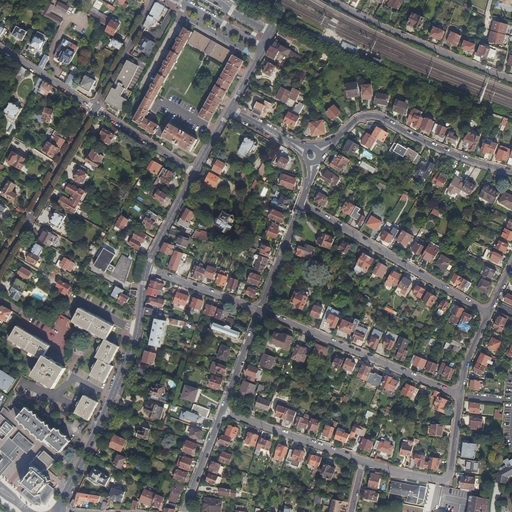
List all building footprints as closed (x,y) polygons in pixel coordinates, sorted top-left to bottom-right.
[(264,16),(236,0),(229,0),(243,8),(258,16),(262,19),(264,16)] [(398,10),(403,2),(400,0),(390,0),(388,4),(398,10)] [(72,3),(68,1),(67,5),(59,2),(56,8),(67,13),(72,3)] [(155,3),(142,27),(145,28),(148,30),(155,24),(164,6),(157,2),(155,3)] [(51,13),(55,6),(49,3),(41,17),(60,26),(63,20),(51,13)] [(104,19),(106,16),(92,8),(90,11),(104,19)] [(106,26),(110,18),(106,16),(104,19),(90,11),(88,15),(106,26)] [(396,28),(405,12),(404,11),(394,28),(396,28)] [(419,30),(424,19),(413,14),(408,24),(414,27),(414,28),(419,30)] [(116,31),(120,25),(112,20),(106,32),(114,35),(119,37),(121,34),(116,31)] [(508,25),(494,21),(488,41),(503,45),(508,25)] [(27,32),(13,24),(9,32),(12,34),(12,35),(23,41),(27,32)] [(440,40),(444,32),(441,30),(442,28),(438,26),(437,28),(434,27),(430,36),(440,40)] [(187,42),(193,32),(185,28),(179,38),(178,38),(177,41),(178,41),(167,61),(165,61),(164,64),(165,64),(154,84),(153,84),(151,87),(152,87),(133,121),(141,124),(140,126),(161,137),(165,129),(145,118),(147,114),(148,115),(150,112),(148,111),(158,94),(187,42)] [(205,53),(212,41),(195,31),(188,43),(205,53)] [(295,35),(289,32),(286,37),(293,40),(293,39),(295,35)] [(457,46),(461,36),(451,32),(446,42),(457,46)] [(37,37),(31,34),(26,42),(31,45),(41,51),(46,42),(45,42),(37,37)] [(120,50),(124,43),(113,38),(111,41),(111,40),(110,41),(110,42),(110,43),(109,45),(112,47),(112,46),(120,50)] [(150,54),(155,43),(145,38),(139,48),(150,54)] [(69,65),(79,48),(64,40),(61,45),(55,57),(59,59),(58,60),(63,63),(64,62),(69,65)] [(210,55),(217,43),(212,41),(205,53),(210,55)] [(473,52),(475,44),(464,41),(462,48),(473,52)] [(227,65),(234,53),(217,43),(210,55),(227,65)] [(292,52),(275,43),(272,47),(280,51),(282,53),(290,57),(292,52)] [(487,57),(491,49),(481,45),(477,56),(483,58),(483,56),(487,57)] [(275,60),(280,51),(272,47),(271,46),(266,55),(275,60)] [(45,55),(38,67),(43,70),(49,59),(49,56),(45,55)] [(210,122),(244,62),(233,56),(228,66),(202,111),(199,116),(210,122)] [(288,70),(294,59),(291,58),(288,63),(284,61),(280,68),(283,69),(284,68),(288,70)] [(127,89),(139,66),(127,60),(117,80),(123,83),(121,86),(125,88),(127,89)] [(271,77),(276,67),(268,63),(263,73),(271,77)] [(19,82),(26,70),(21,67),(14,80),(19,82)] [(316,84),(321,75),(318,73),(313,82),(316,84)] [(74,84),(77,78),(71,75),(66,85),(72,88),(74,84)] [(88,94),(96,81),(85,76),(78,89),(88,94)] [(39,91),(44,81),(40,78),(34,87),(36,88),(33,93),(36,95),(39,91)] [(47,96),(53,87),(44,81),(39,91),(47,96)] [(360,95),(358,82),(345,84),(348,97),(360,95)] [(128,100),(121,96),(125,88),(121,86),(119,85),(117,90),(115,88),(113,88),(105,102),(122,111),(128,100)] [(372,95),(372,85),(362,85),(363,95),(372,95)] [(272,97),(276,90),(270,86),(268,91),(269,92),(267,94),(272,97)] [(295,101),(300,92),(293,89),(291,93),(282,88),(279,92),(278,92),(277,93),(278,94),(276,98),(286,103),(289,98),(295,101)] [(387,105),(389,96),(376,93),(374,103),(387,105)] [(406,115),(410,102),(405,100),(404,103),(396,100),(393,111),(406,115)] [(265,118),(272,104),(266,101),(263,106),(257,102),(254,108),(255,108),(253,112),(265,118)] [(10,102),(5,112),(9,114),(7,117),(15,121),(22,108),(18,106),(14,104),(10,102)] [(299,115),(304,106),(299,103),(298,106),(296,105),(293,111),(299,115)] [(319,112),(311,105),(309,107),(317,114),(319,112)] [(332,120),(341,113),(334,105),(326,113),(332,120)] [(51,119),(53,111),(45,108),(43,116),(37,114),(36,115),(33,114),(32,118),(42,124),(43,121),(51,124),(52,119),(51,119)] [(298,120),(299,119),(288,113),(283,122),(294,128),(298,120)] [(419,127),(423,119),(415,116),(415,115),(411,113),(407,122),(419,127)] [(430,132),(434,122),(425,118),(421,128),(430,132)] [(324,132),(322,121),(310,124),(312,135),(324,132)] [(8,122),(6,127),(8,128),(6,131),(11,133),(14,125),(8,122)] [(198,139),(170,123),(163,136),(191,152),(198,139)] [(443,136),(447,128),(440,125),(435,124),(432,132),(443,136)] [(115,134),(118,130),(109,125),(106,129),(115,134)] [(383,142),(388,134),(377,127),(372,136),(376,138),(377,139),(382,142),(383,142)] [(113,147),(118,137),(104,129),(104,130),(102,129),(98,136),(101,137),(100,140),(111,146),(113,147)] [(51,143),(50,143),(60,149),(65,140),(62,139),(61,138),(63,136),(54,131),(52,135),(55,136),(54,137),(51,143)] [(458,138),(453,136),(454,133),(450,131),(447,139),(451,141),(451,143),(455,144),(458,138)] [(370,148),(376,138),(372,136),(367,133),(361,143),(370,148)] [(474,151),(479,138),(469,134),(466,139),(466,138),(463,145),(470,148),(469,149),(474,151)] [(254,151),(257,146),(255,145),(256,143),(246,137),(241,146),(241,147),(238,152),(245,156),(248,151),(251,152),(252,150),(254,151)] [(358,149),(359,148),(358,147),(359,146),(348,139),(345,144),(347,144),(344,150),(353,156),(357,150),(358,149)] [(54,159),(60,149),(50,143),(48,142),(43,151),(53,157),(52,158),(54,159)] [(404,155),(408,149),(404,146),(403,148),(402,147),(402,146),(398,143),(397,144),(395,143),(392,148),(388,154),(391,157),(394,152),(403,157),(404,155)] [(493,157),(498,147),(490,144),(489,147),(484,145),(480,154),(485,155),(486,154),(493,157)] [(511,155),(511,153),(511,149),(507,148),(507,149),(505,149),(506,148),(501,146),(500,150),(508,153),(507,153),(511,155)] [(421,156),(418,154),(414,151),(414,152),(408,149),(404,155),(413,161),(412,163),(416,165),(421,156)] [(509,162),(511,155),(507,153),(508,153),(500,150),(497,157),(500,159),(509,162)] [(95,172),(103,158),(93,151),(89,157),(89,156),(85,162),(86,162),(84,165),(90,169),(95,172)] [(20,170),(26,160),(12,152),(10,156),(8,155),(5,162),(20,170)] [(344,165),(349,163),(351,161),(338,153),(330,166),(340,172),(344,165)] [(285,169),(289,161),(278,155),(274,163),(285,169)] [(221,175),(226,165),(218,160),(213,170),(221,175)] [(159,175),(164,167),(153,161),(148,169),(159,175)] [(426,179),(434,165),(428,161),(427,164),(421,161),(415,172),(426,179)] [(375,169),(363,162),(360,166),(362,168),(375,175),(378,171),(375,170),(375,169)] [(263,177),(268,168),(269,167),(262,164),(256,174),(263,177)] [(82,185),(88,175),(84,173),(87,169),(81,165),(73,180),(82,185)] [(159,175),(153,185),(156,187),(161,180),(169,184),(172,180),(170,179),(171,177),(169,176),(171,172),(164,167),(159,175)] [(335,186),(339,179),(327,171),(322,179),(335,186)] [(214,187),(219,178),(210,173),(205,182),(214,187)] [(441,188),(445,182),(439,178),(440,177),(436,174),(432,182),(441,188)] [(296,180),(284,175),(281,185),(293,190),(296,180)] [(462,190),(466,184),(457,178),(456,181),(454,180),(448,190),(458,197),(462,190)] [(260,183),(256,180),(252,188),(256,190),(260,183)] [(16,196),(10,192),(14,185),(9,182),(1,195),(13,202),(16,196)] [(471,195),(476,187),(467,182),(466,184),(462,190),(471,195)] [(79,203),(85,192),(81,190),(80,189),(79,190),(70,185),(70,186),(68,186),(67,188),(67,190),(66,192),(73,195),(71,198),(79,203)] [(494,204),(501,193),(494,189),(493,190),(486,186),(480,195),(488,200),(488,201),(494,204)] [(167,196),(155,187),(150,195),(162,203),(167,196)] [(288,198),(288,196),(277,191),(270,206),(285,212),(286,209),(287,209),(291,199),(288,198)] [(129,198),(131,194),(127,192),(122,199),(126,201),(129,198)] [(511,195),(505,192),(499,202),(511,209),(511,195)] [(322,206),(327,198),(319,193),(319,194),(317,194),(316,196),(317,197),(315,200),(316,202),(322,206)] [(79,206),(77,205),(70,201),(63,197),(62,199),(60,200),(60,202),(60,203),(59,204),(69,209),(68,211),(74,214),(79,206)] [(351,216),(357,207),(354,206),(355,205),(350,203),(349,204),(347,202),(342,210),(349,214),(351,216)] [(22,215),(24,211),(17,206),(15,211),(22,215)] [(365,217),(361,215),(364,211),(357,207),(351,216),(350,217),(354,220),(355,219),(358,221),(357,223),(361,225),(365,217)] [(189,223),(195,213),(188,209),(182,219),(189,223)] [(441,218),(444,214),(434,209),(432,212),(438,216),(441,218)] [(150,229),(158,217),(148,210),(145,216),(147,217),(142,224),(150,229)] [(280,226),(284,215),(273,210),(270,218),(273,219),(272,222),(273,223),(280,226)] [(59,229),(66,217),(56,211),(49,224),(59,229)] [(364,223),(377,231),(382,222),(372,216),(374,213),(371,211),(364,223)] [(231,225),(235,218),(235,217),(233,215),(231,216),(224,212),(221,218),(220,217),(218,217),(215,222),(215,225),(224,229),(222,232),(226,234),(228,229),(230,230),(233,226),(231,225)] [(128,223),(129,221),(121,217),(122,215),(119,213),(117,217),(120,219),(115,227),(122,232),(125,227),(128,223)] [(189,228),(191,224),(189,223),(182,219),(181,219),(178,224),(187,229),(184,234),(192,238),(195,232),(196,232),(189,228)] [(276,239),(279,230),(278,230),(280,226),(273,223),(271,227),(267,235),(276,239)] [(394,239),(399,230),(397,228),(395,232),(392,230),(390,235),(385,232),(381,237),(382,238),(381,240),(388,244),(390,245),(394,239)] [(412,243),(415,238),(404,231),(404,230),(401,228),(399,230),(394,239),(408,247),(411,242),(412,243)] [(511,241),(511,238),(511,231),(506,228),(502,236),(511,241)] [(51,241),(54,236),(44,230),(38,240),(47,245),(49,240),(51,241)] [(142,243),(147,235),(136,230),(129,245),(139,250),(141,246),(139,244),(140,242),(142,243)] [(208,240),(209,237),(199,235),(195,232),(192,238),(202,240),(209,242),(210,240),(208,240)] [(331,249),(334,239),(324,235),(321,242),(319,241),(317,245),(326,248),(326,247),(331,249)] [(186,250),(190,240),(180,236),(176,247),(186,250)] [(346,254),(351,246),(343,241),(339,249),(346,254)] [(419,254),(424,245),(417,241),(412,250),(419,254)] [(507,250),(509,245),(500,241),(498,245),(495,244),(494,247),(504,252),(505,249),(507,250)] [(115,255),(117,251),(117,250),(102,242),(100,245),(106,248),(105,250),(101,248),(94,258),(97,260),(93,266),(105,273),(107,269),(111,272),(112,272),(113,271),(115,269),(115,268),(114,267),(114,266),(111,264),(116,255),(115,255)] [(433,264),(442,248),(432,242),(423,258),(433,264)] [(171,251),(173,246),(165,243),(160,252),(173,256),(174,252),(171,251)] [(42,255),(45,249),(36,244),(32,250),(42,255)] [(94,256),(98,249),(91,245),(89,249),(91,251),(90,252),(85,249),(84,251),(94,256)] [(310,260),(315,248),(309,245),(307,249),(299,246),(296,254),(310,260)] [(269,257),(271,252),(270,252),(271,249),(263,246),(260,254),(269,257)] [(177,271),(183,254),(176,252),(174,257),(169,268),(177,271)] [(501,262),(503,257),(494,252),(490,262),(498,265),(499,262),(501,262)] [(365,274),(374,260),(364,254),(354,269),(360,273),(361,271),(365,274)] [(36,266),(40,260),(30,255),(30,256),(29,256),(27,258),(28,259),(27,260),(36,266)] [(451,264),(453,261),(443,255),(437,265),(447,271),(451,273),(454,266),(451,264)] [(125,282),(133,261),(132,261),(129,259),(123,256),(115,269),(113,271),(111,276),(125,282)] [(259,260),(255,270),(262,273),(268,259),(260,257),(257,256),(256,256),(255,257),(255,258),(256,259),(259,260)] [(72,269),(75,264),(65,259),(61,267),(67,270),(68,267),(72,269)] [(328,271),(308,263),(307,264),(327,272),(328,271)] [(381,277),(387,268),(379,263),(374,273),(381,277)] [(202,280),(206,269),(202,268),(203,265),(200,264),(199,267),(195,266),(191,277),(202,280)] [(213,279),(217,269),(208,266),(204,276),(213,279)] [(491,278),(493,275),(495,275),(497,271),(487,267),(484,275),(491,278)] [(30,280),(33,276),(31,275),(32,274),(22,268),(22,269),(21,270),(19,272),(19,273),(19,274),(28,280),(29,279),(30,280)] [(225,286),(228,277),(224,276),(225,272),(221,271),(216,283),(225,286)] [(396,286),(402,276),(393,271),(385,284),(390,287),(392,283),(396,286)] [(258,286),(261,277),(254,274),(250,283),(258,286)] [(458,284),(462,278),(456,274),(452,281),(458,284)] [(404,295),(412,283),(404,277),(398,287),(403,290),(401,293),(404,295)] [(468,290),(472,284),(462,278),(458,284),(468,290)] [(162,290),(164,285),(161,284),(162,281),(157,279),(153,280),(153,281),(151,282),(149,287),(162,292),(164,293),(164,291),(162,290)] [(235,290),(239,281),(232,279),(229,288),(235,290)] [(27,292),(24,291),(27,286),(17,280),(14,285),(15,286),(12,292),(14,293),(11,297),(18,301),(21,297),(23,298),(27,292)] [(488,293),(492,284),(482,280),(478,289),(483,292),(483,291),(488,293)] [(69,298),(74,290),(69,287),(66,286),(61,282),(60,283),(58,283),(57,286),(58,287),(57,288),(59,289),(61,290),(60,292),(59,292),(69,298)] [(130,298),(122,294),(124,291),(117,286),(112,296),(119,300),(118,303),(123,306),(125,302),(127,303),(130,298)] [(420,298),(426,289),(423,287),(422,288),(418,286),(413,293),(420,298)] [(159,298),(162,292),(149,287),(147,294),(156,297),(159,298)] [(249,288),(246,294),(250,295),(250,296),(254,298),(257,291),(256,291),(252,289),(249,288)] [(54,297),(56,292),(50,289),(48,293),(54,297)] [(185,307),(189,297),(177,292),(175,297),(173,302),(185,307)] [(302,310),(308,298),(295,292),(291,303),(297,305),(296,307),(302,310)] [(431,307),(437,298),(429,293),(423,302),(431,307)] [(163,308),(165,302),(160,300),(159,301),(155,299),(151,298),(149,303),(163,308)] [(200,310),(203,302),(194,298),(191,307),(200,310)] [(447,309),(446,308),(449,304),(443,300),(438,308),(440,309),(437,313),(441,316),(445,311),(445,312),(447,309)] [(156,316),(158,307),(146,303),(145,313),(156,316)] [(213,317),(216,308),(207,305),(204,314),(213,317)] [(12,316),(11,315),(12,312),(3,306),(0,311),(0,317),(7,322),(7,321),(8,322),(12,316)] [(319,319),(323,309),(314,306),(310,316),(319,319)] [(106,339),(113,325),(79,307),(72,321),(105,339),(96,357),(99,358),(91,375),(105,383),(113,368),(113,366),(110,364),(119,346),(106,339)] [(461,317),(464,310),(456,307),(453,314),(453,315),(453,316),(452,316),(450,320),(455,323),(455,324),(458,326),(460,323),(462,318),(461,317)] [(235,318),(228,315),(229,313),(219,310),(215,318),(214,318),(214,320),(216,321),(216,319),(220,320),(220,322),(227,325),(232,327),(235,318)] [(472,316),(464,313),(462,318),(460,323),(465,325),(467,320),(470,321),(472,316)] [(335,329),(338,320),(325,314),(322,322),(330,325),(329,327),(335,329)] [(505,326),(509,317),(502,314),(499,318),(496,322),(505,326)] [(161,343),(166,321),(156,319),(150,345),(161,347),(161,343)] [(355,332),(359,321),(355,319),(353,324),(343,320),(339,330),(350,335),(352,331),(355,333),(355,332)] [(240,333),(231,329),(232,327),(227,325),(227,326),(226,326),(225,327),(212,322),(211,327),(212,328),(212,329),(238,338),(240,333)] [(502,332),(505,326),(496,322),(494,326),(496,327),(495,329),(502,332)] [(38,350),(44,340),(18,325),(12,334),(38,350)] [(287,350),(293,337),(286,335),(285,337),(274,332),(269,343),(287,350)] [(363,341),(365,336),(355,332),(355,333),(352,340),(356,342),(358,339),(363,341)] [(38,350),(12,334),(9,339),(35,355),(38,350)] [(390,350),(394,341),(391,340),(392,337),(388,335),(387,338),(386,338),(383,345),(387,346),(386,348),(390,350)] [(376,349),(379,340),(372,337),(368,346),(376,349)] [(405,351),(409,341),(400,337),(396,349),(400,350),(397,356),(400,357),(399,359),(404,361),(408,352),(405,351)] [(496,352),(501,342),(492,338),(488,347),(496,352)] [(54,389),(66,368),(45,355),(51,345),(44,340),(38,350),(35,355),(42,359),(32,376),(54,389)] [(463,346),(452,340),(450,344),(454,345),(460,348),(461,349),(463,346)] [(324,358),(328,349),(316,344),(313,353),(324,358)] [(231,349),(223,345),(218,358),(226,361),(231,349)] [(304,363),(309,351),(297,346),(292,358),(304,363)] [(153,365),(157,354),(146,350),(142,361),(153,365)] [(271,368),(275,358),(264,353),(260,364),(271,368)] [(492,366),(495,360),(482,354),(478,362),(489,367),(490,365),(492,366)] [(340,369),(344,359),(336,355),(332,366),(340,369)] [(426,368),(429,362),(413,356),(410,363),(415,365),(414,365),(422,369),(423,367),(426,368)] [(353,371),(355,364),(351,362),(352,360),(347,358),(343,367),(353,371)] [(435,373),(438,365),(433,363),(435,360),(430,358),(429,361),(430,362),(427,370),(435,373)] [(225,375),(227,368),(219,365),(219,364),(214,362),(210,372),(216,374),(216,372),(225,375)] [(481,376),(485,367),(477,363),(473,372),(481,376)] [(368,376),(371,368),(363,364),(360,372),(368,376)] [(256,378),(260,369),(248,365),(245,374),(248,375),(246,379),(253,381),(254,377),(256,378)] [(450,381),(454,371),(449,370),(450,368),(441,365),(437,374),(443,377),(445,378),(444,379),(450,381)] [(143,377),(145,370),(142,368),(138,367),(136,374),(143,377)] [(9,392),(17,380),(2,371),(0,373),(0,387),(5,391),(5,390),(9,392)] [(368,383),(379,386),(382,376),(371,373),(368,383)] [(220,388),(223,379),(212,376),(208,387),(215,389),(216,387),(220,388)] [(397,390),(400,383),(399,382),(392,379),(393,378),(387,376),(382,386),(387,388),(385,392),(389,393),(390,390),(394,392),(395,389),(397,390)] [(481,389),(482,384),(480,384),(480,381),(471,380),(470,390),(479,391),(479,389),(481,389)] [(251,398),(256,386),(244,381),(240,394),(251,398)] [(161,397),(163,391),(164,391),(165,388),(164,388),(164,387),(163,387),(164,385),(161,384),(161,386),(158,385),(156,389),(153,388),(150,397),(166,403),(167,399),(167,398),(165,397),(164,398),(161,397)] [(411,406),(419,389),(407,384),(405,389),(404,388),(400,397),(401,397),(400,399),(408,402),(407,405),(411,406)] [(194,401),(198,390),(186,386),(182,397),(194,401)] [(444,408),(448,400),(438,397),(440,393),(435,391),(433,397),(437,399),(435,404),(436,404),(434,409),(445,413),(446,409),(444,408)] [(89,420),(97,404),(98,402),(84,395),(75,413),(89,420)] [(268,412),(272,402),(259,397),(255,407),(268,412)] [(479,414),(480,404),(471,403),(470,413),(479,414)] [(161,420),(165,408),(154,404),(153,408),(147,406),(145,412),(150,414),(150,416),(161,420)] [(207,417),(209,410),(194,405),(192,412),(198,414),(207,417)] [(293,421),(297,412),(279,406),(276,415),(293,421)] [(53,430),(26,407),(17,418),(20,421),(44,442),(45,441),(46,439),(61,452),(62,450),(71,440),(55,427),(53,430)] [(389,414),(391,408),(388,407),(386,412),(381,410),(379,415),(382,416),(387,418),(389,414)] [(197,417),(198,414),(192,412),(187,410),(186,412),(185,412),(184,414),(185,415),(184,418),(196,422),(198,417),(197,417)] [(373,416),(374,413),(368,411),(366,417),(371,419),(373,416)] [(294,422),(293,426),(300,428),(301,426),(307,428),(311,416),(304,414),(303,419),(297,417),(296,420),(297,420),(297,423),(294,422)] [(10,455),(16,448),(6,440),(4,444),(0,441),(0,431),(7,437),(13,429),(0,417),(0,449),(3,460),(0,463),(0,472),(13,457),(10,455)] [(481,430),(483,419),(472,418),(471,429),(481,430)] [(318,431),(321,422),(317,420),(316,419),(314,419),(313,419),(312,419),(309,428),(318,431)] [(364,435),(367,429),(355,423),(349,437),(353,439),(356,432),(364,435)] [(441,437),(442,430),(445,430),(445,425),(432,423),(430,435),(441,437)] [(235,437),(239,428),(229,425),(226,434),(235,437)] [(331,438),(334,428),(332,427),(326,425),(323,435),(331,438)] [(147,439),(150,429),(144,427),(143,431),(139,430),(137,436),(147,439)] [(199,440),(203,431),(193,427),(191,432),(192,433),(190,436),(199,440)] [(346,442),(349,435),(338,431),(335,438),(346,442)] [(255,446),(259,434),(253,432),(253,434),(249,432),(245,442),(255,446)] [(33,445),(20,433),(13,442),(20,447),(26,453),(33,445)] [(229,446),(231,438),(223,435),(220,443),(229,446)] [(121,452),(127,441),(116,436),(111,447),(121,452)] [(20,447),(13,442),(8,438),(6,440),(16,448),(10,455),(13,457),(0,472),(0,475),(1,476),(18,454),(16,452),(20,447)] [(269,450),(272,442),(260,438),(258,445),(261,446),(261,447),(262,448),(269,450)] [(369,451),(373,442),(364,438),(360,447),(369,451)] [(377,441),(374,448),(382,451),(381,452),(386,454),(386,453),(390,454),(393,447),(389,445),(390,443),(387,442),(389,438),(387,438),(387,439),(382,438),(381,442),(377,441)] [(194,455),(198,445),(187,441),(183,451),(194,455)] [(474,459),(476,444),(468,443),(468,441),(465,441),(464,443),(463,442),(461,457),(474,459)] [(412,452),(413,445),(402,443),(399,454),(404,455),(404,454),(406,455),(411,456),(412,452)] [(283,460),(288,447),(279,444),(274,459),(279,460),(279,459),(283,460)] [(290,449),(287,460),(292,462),(291,464),(299,467),(301,461),(305,452),(296,449),(295,450),(290,449)] [(47,471),(56,461),(45,451),(43,453),(41,452),(31,464),(36,468),(42,473),(45,470),(47,471)] [(229,464),(233,455),(223,451),(219,461),(229,464)] [(121,468),(126,458),(119,454),(118,455),(117,455),(116,458),(116,459),(114,464),(121,468)] [(316,474),(322,458),(311,454),(307,463),(315,466),(311,476),(315,477),(316,474)] [(425,462),(426,456),(416,454),(415,459),(414,463),(419,464),(418,466),(428,468),(429,462),(425,462)] [(190,470),(194,460),(182,456),(179,462),(182,463),(181,467),(190,470)] [(438,465),(439,459),(430,457),(429,462),(428,468),(435,470),(436,465),(438,465)] [(496,482),(505,484),(506,483),(507,477),(505,476),(507,473),(508,474),(509,474),(510,475),(511,474),(511,460),(510,461),(508,458),(504,461),(506,464),(502,467),(500,468),(501,471),(497,473),(496,482)] [(477,472),(478,461),(468,460),(466,470),(477,472)] [(221,474),(224,466),(221,465),(221,464),(213,461),(210,470),(217,473),(218,473),(221,474)] [(332,480),(335,468),(325,465),(322,474),(325,475),(325,477),(332,480)] [(51,481),(42,473),(36,468),(33,471),(47,482),(44,485),(52,492),(53,491),(54,489),(49,484),(51,481)] [(105,486),(110,477),(93,468),(89,477),(94,479),(93,480),(93,481),(93,482),(94,483),(95,484),(96,485),(97,485),(98,484),(99,484),(100,483),(105,486)] [(185,482),(189,474),(178,469),(175,478),(185,482)] [(145,481),(128,472),(124,470),(122,473),(144,485),(145,481)] [(377,489),(379,478),(381,479),(382,476),(378,475),(379,472),(376,470),(375,475),(371,474),(368,486),(377,489)] [(45,503),(52,492),(44,485),(47,482),(33,471),(25,480),(21,481),(22,483),(22,485),(26,486),(29,489),(25,494),(35,502),(36,501),(40,504),(43,501),(45,503)] [(219,485),(222,477),(219,476),(218,477),(209,474),(207,481),(216,485),(219,485)] [(315,488),(320,476),(316,474),(315,477),(311,489),(309,493),(312,494),(314,487),(315,488)] [(474,491),(476,480),(473,479),(467,478),(466,479),(463,478),(462,482),(460,482),(458,488),(461,488),(460,490),(471,492),(472,490),(474,491)] [(416,504),(418,493),(428,495),(429,489),(391,481),(389,493),(407,497),(406,502),(416,504)] [(123,501),(126,491),(113,487),(112,491),(110,497),(123,501)] [(176,503),(182,490),(175,487),(174,487),(169,501),(176,503)] [(236,497),(237,491),(220,488),(219,494),(236,497)] [(377,497),(378,494),(375,493),(376,492),(366,489),(364,498),(374,500),(374,497),(377,497)] [(152,505),(156,495),(154,495),(155,494),(145,490),(140,502),(150,506),(150,504),(152,505)] [(511,502),(511,494),(503,492),(501,499),(511,502)] [(86,504),(86,500),(89,501),(91,494),(87,494),(79,493),(78,495),(76,494),(70,504),(72,508),(76,508),(77,504),(80,504),(80,503),(86,504)] [(99,501),(101,496),(91,494),(89,501),(98,503),(99,501)] [(160,507),(164,498),(156,495),(152,505),(157,507),(157,506),(160,507)] [(472,496),(469,509),(468,511),(488,511),(490,500),(472,496)] [(212,511),(220,511),(222,501),(206,498),(203,510),(212,511)] [(106,510),(109,500),(104,499),(101,510),(106,510)] [(338,511),(340,506),(342,507),(343,501),(333,499),(330,511),(338,511)] [(174,511),(175,510),(177,505),(169,502),(169,501),(168,500),(163,511),(174,511)]
